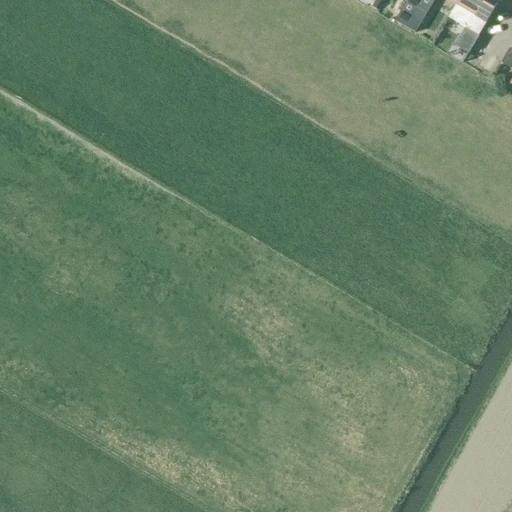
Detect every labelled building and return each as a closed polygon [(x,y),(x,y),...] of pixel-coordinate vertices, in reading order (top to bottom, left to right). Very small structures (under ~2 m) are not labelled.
[(406,28),(418,7),(422,0),(408,0),(395,22),(406,28)] [(461,0),(457,7),(456,6),(448,19),(478,37),(499,3),(493,0),(461,0)] [(428,13),(418,7),(406,28),(415,34),(428,13)] [(470,52),(460,46),(454,57),(463,63),(470,52)] [(510,68),(511,65),(511,59),(505,56),(501,63),(510,68)]
